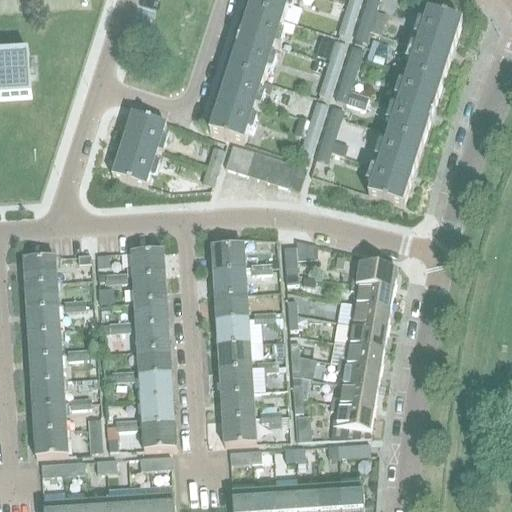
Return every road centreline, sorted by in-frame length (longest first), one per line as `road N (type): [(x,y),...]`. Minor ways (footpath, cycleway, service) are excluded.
road 1 (residential): [(443,254),(279,219),(184,221)]
road 2 (residential): [(202,483),(184,221)]
road 3 (residential): [(443,254),(406,511)]
road 4 (residential): [(65,229),(65,199),(128,0)]
road 5 (residential): [(13,495),(0,292)]
road 6 (residential): [(511,72),(443,254)]
